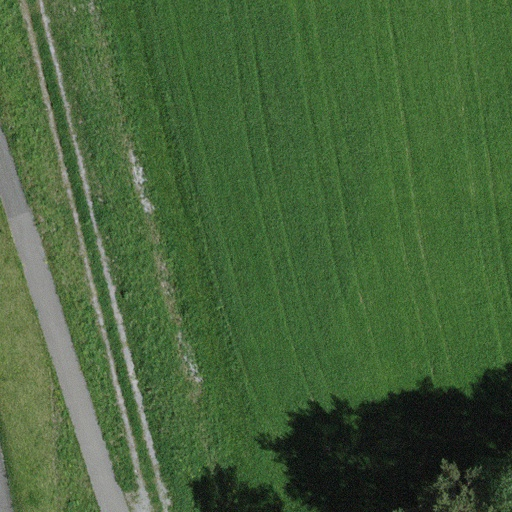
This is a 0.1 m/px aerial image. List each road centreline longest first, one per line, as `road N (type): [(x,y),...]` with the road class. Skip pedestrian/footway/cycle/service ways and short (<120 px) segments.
road 1 (track): [(101,0),(220,490),(232,511)]
road 2 (track): [(111,511),(0,167)]
